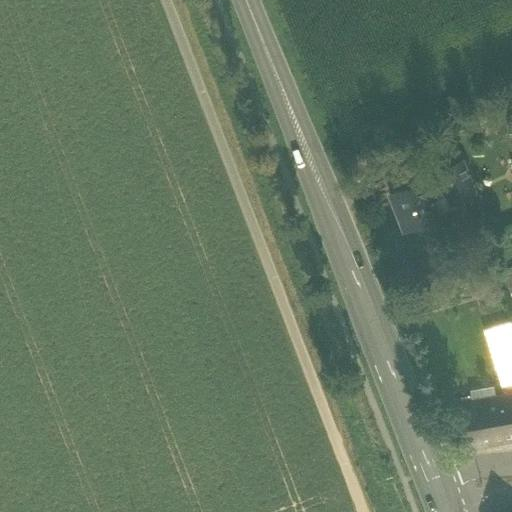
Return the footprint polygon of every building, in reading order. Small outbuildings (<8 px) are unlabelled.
[(511,99),(511,97),(487,105),(493,124),(511,117),(511,99)] [(453,121),(440,124),(443,138),(456,135),(453,121)] [(423,143),(443,138),(440,124),(420,129),(423,143)] [(460,165),(424,179),(431,196),(448,189),(451,196),(470,188),(460,165)] [(385,180),(391,193),(412,184),(406,171),(385,180)] [(438,213),(431,196),(424,179),(412,184),(391,193),(389,194),(403,228),(438,213)] [(451,196),(448,189),(431,196),(438,213),(455,206),(451,196)] [(511,266),(494,271),(499,290),(511,286),(511,266)] [(493,345),(511,338),(511,329),(510,322),(488,329),(493,345)] [(511,364),(511,367),(511,338),(493,345),(500,368),(511,364)] [(504,379),(511,376),(511,367),(511,364),(500,368),(504,379)] [(471,401),(496,396),(493,384),(469,389),(471,401)] [(453,404),(461,449),(511,439),(511,393),(496,396),(471,401),(453,404)]
